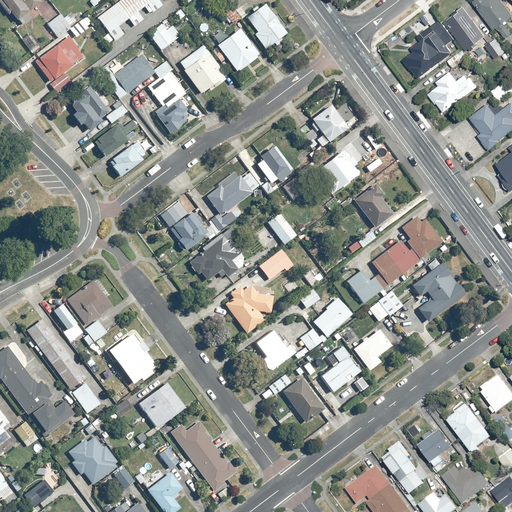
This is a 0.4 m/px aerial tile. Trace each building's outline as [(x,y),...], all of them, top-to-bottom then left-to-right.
[(38,0),(0,0),(17,21),(41,3),(38,0)] [(121,0),(97,18),(114,41),(123,34),(117,26),(127,19),(133,27),(142,19),(137,12),(146,5),(152,13),(162,5),(158,0),(121,0)] [(502,22),(511,14),(500,0),(472,0),(471,1),(492,29),(495,26),(504,37),(511,32),(502,22)] [(286,34),(264,4),(245,18),(256,33),(253,35),(264,50),(286,34)] [(452,15),(444,21),(465,50),(485,36),(462,5),(451,13),(452,15)] [(223,17),(229,26),(240,19),(234,10),(223,17)] [(71,27),(61,13),(46,24),(56,37),(71,27)] [(166,30),(161,24),(148,34),(160,50),(179,36),(172,26),(166,30)] [(239,29),(216,46),(235,72),(258,55),(239,29)] [(413,51),(401,59),(410,70),(411,70),(417,78),(452,52),(436,31),(425,39),(424,37),(410,48),(413,51)] [(83,57),(68,38),(39,59),(54,79),(72,66),(72,65),(83,57)] [(504,52),(495,39),(485,46),(494,58),(504,52)] [(184,70),(182,71),(200,95),(207,89),(209,91),(224,80),(217,70),(220,68),(202,45),(178,63),(184,70)] [(466,58),(461,51),(447,61),(453,68),(466,58)] [(140,55),(113,75),(126,93),(154,73),(140,55)] [(168,70),(145,87),(160,106),(152,112),(155,115),(154,116),(168,135),(185,122),(186,114),(185,112),(187,111),(179,100),(186,94),(168,70)] [(459,83),(449,71),(436,81),(439,85),(427,93),(433,101),(435,100),(443,112),(478,87),(469,76),(459,83)] [(103,122),(101,118),(109,112),(89,86),(72,98),(71,107),(75,112),(71,115),(80,127),(83,125),(88,132),(103,122)] [(487,103),(469,117),(481,132),(477,135),(488,150),(499,141),(498,140),(511,129),(511,101),(495,114),(487,103)] [(121,106),(105,117),(110,124),(126,112),(121,106)] [(310,120),(327,143),(347,128),(329,106),(310,120)] [(119,122),(96,140),(99,144),(96,147),(104,158),(127,140),(124,136),(136,126),(132,121),(123,128),(119,122)] [(137,142),(112,160),(115,164),(111,167),(119,178),(143,161),(139,156),(145,152),(137,142)] [(511,150),(495,163),(502,172),(498,174),(510,190),(511,187),(511,144),(509,146),(511,150)] [(271,147),(259,157),(278,182),(291,173),(271,147)] [(330,194),(358,174),(341,151),(313,171),(330,194)] [(220,186),(205,197),(220,216),(251,192),(239,176),(222,188),(220,186)] [(297,176),(282,187),(293,201),(307,189),(297,176)] [(353,201),(374,228),(392,214),(379,197),(383,195),(375,184),(353,201)] [(176,241),(184,252),(204,236),(197,227),(201,224),(192,212),(169,230),(178,240),(176,241)] [(293,237),(276,215),(266,223),(283,245),(293,237)] [(346,282),(363,303),(442,242),(424,219),(420,222),(416,216),(400,228),(409,239),(406,242),(412,249),(408,252),(399,240),(370,263),(379,274),(368,282),(360,271),(346,282)] [(223,237),(188,263),(197,275),(200,273),(206,281),(221,270),(226,277),(237,269),(231,261),(240,253),(229,239),(226,241),(223,237)] [(292,265),(280,249),(257,266),(268,280),(283,269),(284,270),(292,265)] [(417,309),(427,322),(464,295),(441,264),(411,286),(419,297),(425,292),(430,299),(417,309)] [(319,273),(313,265),(301,274),(310,287),(322,278),(319,273)] [(94,280),(67,300),(86,326),(113,306),(94,280)] [(296,281),(285,288),(291,297),(302,290),(296,281)] [(232,298),(223,304),(246,334),(264,320),(257,311),(269,313),(272,297),(256,294),(250,285),(242,291),(239,286),(228,294),(232,298)] [(319,299),(312,290),(298,300),(305,309),(319,299)] [(402,305),(391,291),(367,308),(377,321),(388,314),(389,315),(402,306),(402,305)] [(312,323),(326,338),(351,314),(336,298),(325,309),(326,310),(312,323)] [(409,299),(402,305),(406,310),(413,303),(409,299)] [(62,332),(67,340),(72,336),(74,339),(82,332),(61,303),(52,310),(66,330),(62,332)] [(86,377),(42,319),(26,330),(70,389),(86,377)] [(321,341),(312,328),(299,338),(305,346),(308,351),(321,341)] [(378,329),(351,350),(368,371),(380,362),(376,357),(391,346),(378,329)] [(270,371),(294,353),(288,345),(285,348),(272,331),(254,343),(265,357),(262,360),(270,371)] [(109,350),(134,384),(152,371),(127,337),(109,350)] [(37,385),(8,346),(0,351),(0,377),(44,437),(75,414),(65,401),(55,408),(48,398),(52,395),(41,381),(37,385)] [(297,359),(308,351),(305,346),(293,354),(297,359)] [(338,363),(319,376),(331,392),(359,371),(341,347),(331,354),(338,363)] [(290,382),(284,374),(267,387),(274,395),(290,382)] [(483,391),(481,393),(496,412),(511,400),(511,392),(499,375),(481,388),(483,391)] [(300,378),(281,391),(304,423),(323,409),(300,378)] [(138,403),(157,428),(186,407),(167,382),(138,403)] [(100,404),(85,383),(71,392),(86,413),(100,404)] [(293,425),(275,402),(267,408),(285,431),(293,425)] [(104,413),(110,422),(119,416),(113,407),(104,413)] [(458,412),(446,420),(473,456),(480,450),(478,446),(491,436),(469,408),(460,414),(458,412)] [(0,434),(5,431),(3,428),(10,423),(0,410),(0,434)] [(34,434),(24,421),(13,429),(26,447),(35,440),(31,435),(34,434)] [(181,424),(170,432),(214,492),(226,483),(224,481),(237,472),(229,462),(228,463),(197,422),(186,430),(181,424)] [(84,428),(88,435),(96,430),(91,423),(84,428)] [(511,425),(510,427),(508,425),(500,431),(509,442),(511,440),(511,425)] [(438,430),(417,446),(429,463),(451,447),(438,430)] [(80,475),(84,472),(93,484),(117,467),(115,464),(117,462),(106,446),(103,448),(94,436),(88,441),(85,439),(68,452),(74,460),(71,463),(80,475)] [(382,458),(400,482),(417,469),(407,457),(410,455),(399,441),(388,450),(390,452),(382,458)] [(178,462),(167,446),(157,453),(168,469),(178,462)] [(511,468),(511,449),(498,458),(508,471),(511,468)] [(442,477),(462,504),(489,484),(475,464),(467,470),(465,467),(459,472),(455,466),(442,477)] [(411,511),(376,465),(345,488),(357,504),(368,496),(370,499),(366,502),(373,511),(411,511)] [(134,481),(124,467),(113,474),(123,489),(134,481)] [(147,490),(164,511),(175,511),(181,508),(174,499),(179,495),(178,493),(183,488),(171,472),(147,490)] [(0,491),(9,485),(0,473),(0,491)] [(511,474),(492,491),(506,509),(511,503),(511,474)] [(53,492),(43,480),(23,495),(32,507),(53,492)] [(434,492),(418,505),(423,511),(451,511),(457,508),(446,495),(440,500),(434,492)] [(483,511),(476,502),(462,511),(483,511)] [(124,511),(119,505),(109,511),(145,511),(138,503),(125,511),(124,511)]
